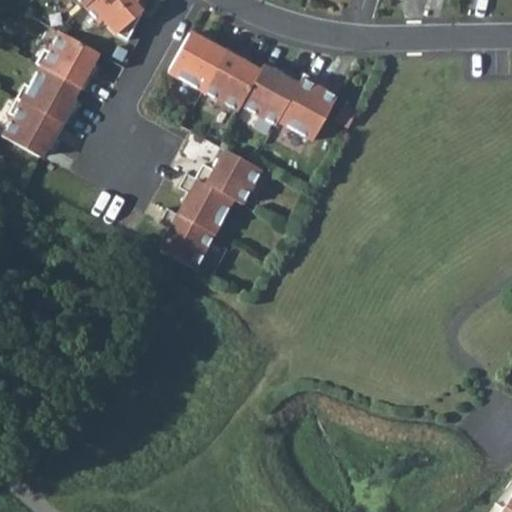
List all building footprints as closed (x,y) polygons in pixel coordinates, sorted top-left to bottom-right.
[(91,0),(83,7),(98,23),(102,20),(114,34),(125,40),(140,13),(132,4),(137,0),(91,0)] [(97,53),(59,32),(47,52),(42,50),(35,64),(39,67),(77,88),(82,91),(96,67),(90,64),(97,53)] [(188,33),(166,72),(201,92),(225,49),(207,39),(205,43),(188,33)] [(225,49),(201,92),(236,111),(239,106),(258,72),(240,62),(242,58),(225,49)] [(28,87),(23,85),(15,99),(63,126),(76,102),(71,99),(77,88),(39,67),(28,87)] [(239,106),(274,125),(276,122),(298,82),(280,73),(278,77),(261,67),(258,72),(239,106)] [(317,88),(320,84),(302,74),(298,82),(276,122),(311,141),(335,97),(317,88)] [(15,99),(7,114),(12,116),(0,137),(38,158),(45,147),(50,150),(63,126),(15,99)] [(260,169),(225,150),(213,171),(201,164),(193,179),(232,199),(240,204),(260,169)] [(193,179),(185,174),(177,188),(189,194),(177,215),(212,234),(232,199),(193,179)] [(165,209),(158,223),(169,230),(158,250),(193,270),(212,234),(177,215),(165,209)] [(511,511),(511,494),(504,505),(499,511),(511,511)]
